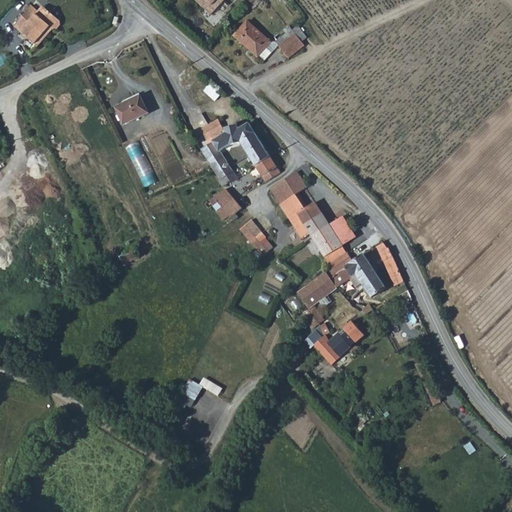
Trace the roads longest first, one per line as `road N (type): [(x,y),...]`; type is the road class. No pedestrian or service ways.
road 1 (tertiary): [(151,17),(373,213),(470,390),(511,436)]
road 2 (track): [(241,94),(431,0)]
road 3 (track): [(0,369),(43,383),(169,467)]
road 4 (unclassified): [(151,17),(0,94)]
